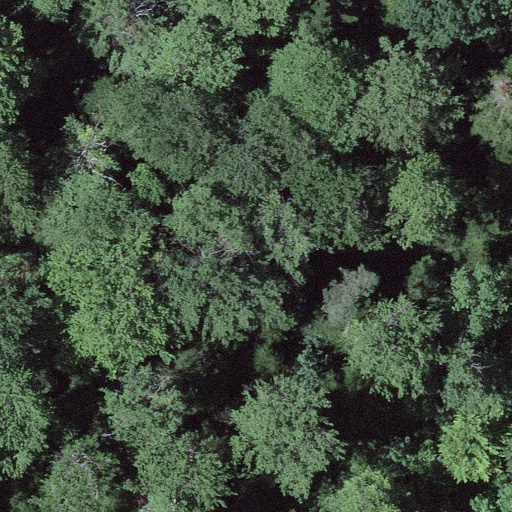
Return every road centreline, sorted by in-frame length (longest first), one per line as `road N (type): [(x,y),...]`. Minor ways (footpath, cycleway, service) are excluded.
road 1 (track): [(0,278),(450,262),(511,280)]
road 2 (track): [(300,511),(511,360)]
